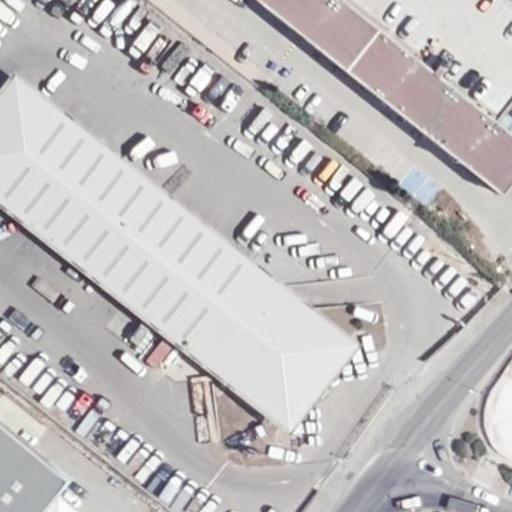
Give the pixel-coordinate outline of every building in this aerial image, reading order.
[(511,0),(251,0),(498,195),(511,177),(511,139),(493,124),(511,99),(511,0)] [(0,143),(41,92),(29,82),(0,118),(0,143)] [(0,202),(267,414),(338,327),(41,92),(0,143),(0,202)] [(185,148),(165,179),(177,187),(197,155),(185,148)] [(417,167),(400,180),(422,207),(438,194),(417,167)] [(362,346),(338,327),(267,414),(292,433),(362,346)] [(49,511),(76,479),(0,416),(0,511),(49,511)]
